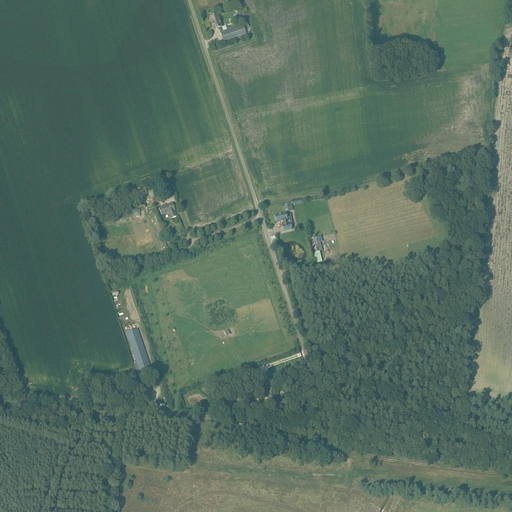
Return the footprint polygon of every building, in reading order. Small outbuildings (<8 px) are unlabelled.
[(224,44),(229,42),(247,36),(243,25),(223,31),(218,15),(215,16),(210,18),(214,30),(219,28),(224,44)] [(152,199),(154,204),(161,201),(159,196),(155,197),(152,190),(148,192),(149,196),(146,197),(147,201),(152,199)] [(171,219),(173,219),(177,217),(174,210),(175,210),(172,203),(168,205),(164,206),(164,205),(162,206),(162,207),(159,208),(162,216),(169,213),(171,219)] [(289,224),(288,220),(286,214),(275,216),(276,223),(283,221),(284,226),(282,226),(284,232),(293,229),(291,224),(289,224)] [(310,239),(313,254),(320,252),(317,243),(323,241),(321,236),(316,238),(310,239)] [(127,333),(139,370),(141,375),(151,371),(137,329),(127,333)]
